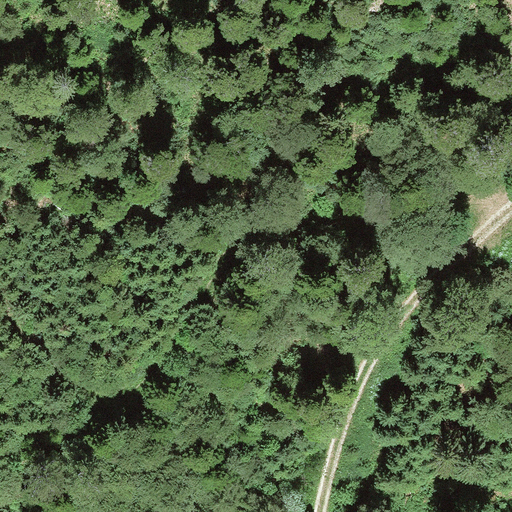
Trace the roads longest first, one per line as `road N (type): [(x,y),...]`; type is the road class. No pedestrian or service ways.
road 1 (track): [(0,485),(148,375),(199,297),(247,252),(328,222),(443,206),(511,210)]
road 2 (track): [(321,511),(359,389),(384,342),(424,289),(511,211)]
